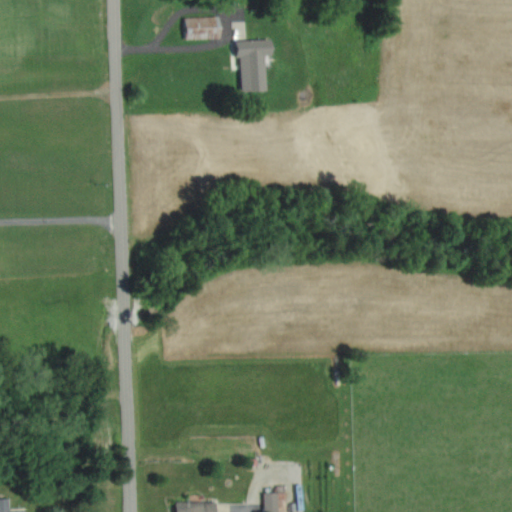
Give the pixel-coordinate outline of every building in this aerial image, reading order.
[(211,17),(181,18),(181,29),(191,29),(207,28),(207,37),(212,36),(211,17)] [(231,44),(233,90),(261,89),(259,56),(266,55),(265,42),(231,44)] [(261,493),(261,511),(283,511),(283,492),(261,493)] [(0,511),(22,511),(22,509),(11,509),(11,498),(0,498),(0,511)] [(211,511),(211,502),(168,503),(168,511),(211,511)]
